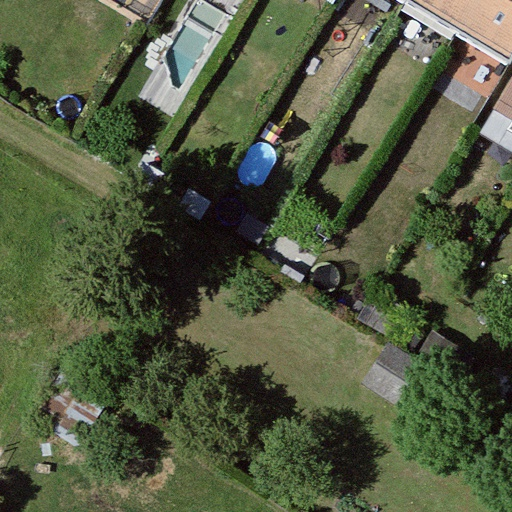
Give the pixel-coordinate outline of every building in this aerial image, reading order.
[(459,34),(479,0),(410,0),(409,3),(459,34)] [(511,0),(479,0),(459,34),(511,64),(511,0)] [(511,120),(511,90),(499,112),(511,120)] [(392,348),(370,383),(416,413),(439,377),(392,348)] [(109,399),(68,372),(36,419),(77,446),(109,399)]
